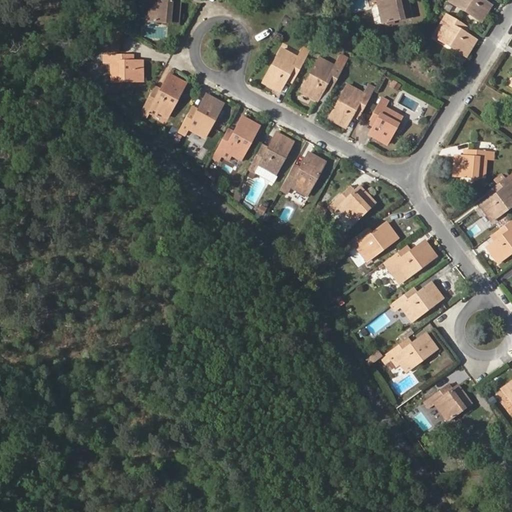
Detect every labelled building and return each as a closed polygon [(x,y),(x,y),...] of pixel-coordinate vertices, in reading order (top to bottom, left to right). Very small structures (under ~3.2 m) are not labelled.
[(178,24),(180,1),(173,1),(164,0),(150,0),(148,21),(178,24)] [(412,17),(407,0),(370,0),(371,4),(377,2),(382,24),(412,17)] [(481,22),(491,5),(483,0),(448,0),(448,1),(481,22)] [(466,57),(476,40),(465,33),(447,22),(451,17),(447,14),(432,36),(466,57)] [(468,27),(451,17),(447,22),(465,33),(468,27)] [(117,39),(125,32),(121,27),(113,34),(117,39)] [(108,46),(117,39),(113,34),(105,41),(108,46)] [(295,78),(308,54),(301,50),(297,58),(281,49),(262,82),(280,92),(287,79),(289,74),(295,78)] [(143,82),(142,61),(132,61),(121,61),(121,54),(104,55),(104,63),(111,63),(111,82),(143,82)] [(333,86),(342,70),(318,58),(300,91),(318,101),(324,89),(327,83),(333,86)] [(168,118),(186,84),(168,74),(160,90),(157,95),(151,92),(141,111),(149,115),(150,113),(152,109),(159,113),(168,118)] [(293,83),(295,78),(289,74),(287,79),(293,83)] [(397,91),(400,85),(393,81),(390,86),(397,91)] [(330,92),(333,86),(327,83),(324,89),(330,92)] [(361,114),(375,88),(368,85),(364,93),(347,84),(328,118),(346,128),(352,115),(355,110),(361,114)] [(157,95),(160,90),(154,87),(151,92),(157,95)] [(205,138),(223,104),(206,94),(197,110),(195,115),(189,112),(178,132),(185,135),(188,129),(205,138)] [(387,144),(401,117),(385,108),(388,102),(381,98),(372,113),(378,117),(373,126),(369,134),(387,144)] [(195,115),(197,110),(192,107),(189,112),(195,115)] [(359,119),(361,114),(355,110),(352,115),(359,119)] [(373,126),(378,117),(372,113),(367,123),(373,126)] [(241,160),(259,127),(242,117),(233,133),(231,138),(225,134),(215,152),(221,155),(224,151),(231,155),(241,160)] [(171,146),(178,132),(172,129),(165,141),(171,146)] [(231,138),(233,133),(228,129),(225,134),(231,138)] [(275,176),(293,142),(276,133),(267,148),(265,153),(259,150),(248,169),(255,173),(259,167),(275,176)] [(178,144),(182,137),(177,134),(173,141),(178,144)] [(265,153),(267,148),(261,145),(259,150),(265,153)] [(484,178),(486,159),(492,159),(493,151),(475,150),(474,157),(464,156),(454,155),(453,176),(484,178)] [(229,160),(231,155),(224,151),(221,155),(229,160)] [(219,161),(221,155),(215,152),(212,158),(219,161)] [(307,196),(325,162),(308,153),(299,168),(297,173),(291,170),(280,189),(287,193),(290,187),(307,196)] [(297,173),(299,168),(293,165),(291,170),(297,173)] [(511,206),(511,184),(511,172),(505,178),(497,184),(492,188),(496,193),(491,197),(480,205),(492,221),(511,206)] [(497,184),(505,178),(501,174),(493,180),(497,184)] [(245,200),(255,205),(265,182),(256,178),(245,200)] [(354,224),(375,203),(359,187),(355,191),(347,199),(343,194),(329,207),(334,212),(339,208),(354,224)] [(347,199),(355,191),(350,187),(343,194),(347,199)] [(496,193),(492,188),(486,192),(491,197),(496,193)] [(322,218),(326,210),(319,206),(315,215),(322,218)] [(511,252),(511,219),(498,230),(502,235),(497,239),(486,247),(498,263),(511,252)] [(367,262),(398,239),(386,222),(372,233),(367,237),(363,231),(345,245),(350,251),(356,247),(367,262)] [(372,233),(368,228),(363,231),(367,237),(372,233)] [(497,239),(502,235),(498,230),(493,234),(497,239)] [(400,284),(436,257),(424,241),(410,251),(405,255),(401,249),(384,263),(400,284)] [(410,251),(406,246),(401,249),(405,255),(410,251)] [(443,298),(431,283),(417,294),(412,297),(408,292),(390,304),(395,311),(400,307),(412,322),(443,298)] [(417,294),(413,288),(408,292),(412,297),(417,294)] [(345,303),(340,297),(336,300),(340,307),(345,303)] [(437,349),(425,333),(411,344),(406,347),(402,342),(385,355),(390,361),(392,360),(395,357),(400,364),(406,372),(437,349)] [(411,344),(407,338),(402,342),(406,347),(411,344)] [(382,357),(378,352),(367,360),(370,365),(382,357)] [(400,364),(395,357),(392,360),(397,367),(400,364)] [(511,381),(501,390),(511,404),(511,381)] [(444,396),(452,389),(449,384),(440,391),(444,396)] [(471,404),(458,385),(452,389),(444,396),(440,391),(425,402),(429,408),(434,404),(447,421),(471,404)]
